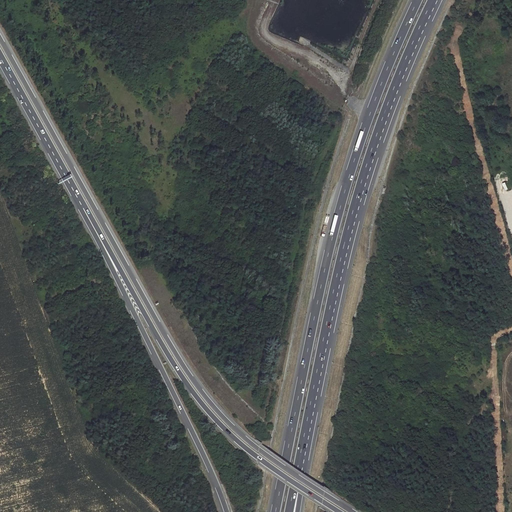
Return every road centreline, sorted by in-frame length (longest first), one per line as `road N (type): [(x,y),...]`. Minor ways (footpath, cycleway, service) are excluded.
road 1 (trunk): [(351,511),(265,456),(201,392),(0,37)]
road 2 (motorway): [(417,0),(338,209),(275,511)]
road 3 (motorway): [(296,472),(352,212),(431,0)]
road 4 (trunk): [(83,208),(199,403),(263,464),(338,511)]
road 5 (trunk): [(83,208),(226,511)]
road 6 (trunk): [(0,57),(83,208)]
